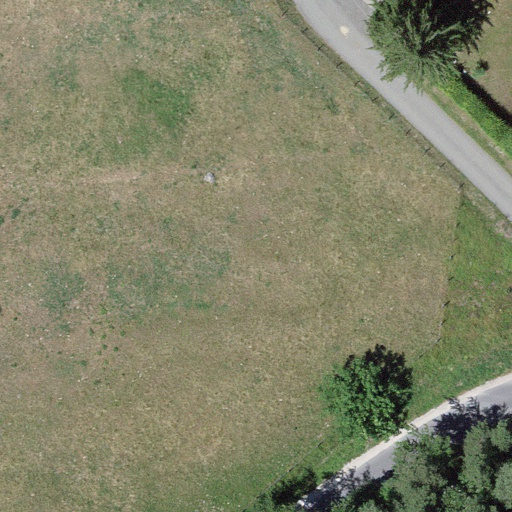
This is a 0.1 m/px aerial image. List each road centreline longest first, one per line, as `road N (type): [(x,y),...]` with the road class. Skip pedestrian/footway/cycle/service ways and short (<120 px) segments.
road 1 (residential): [(315,0),(511,205)]
road 2 (unclassified): [(328,511),(379,470),(511,400)]
